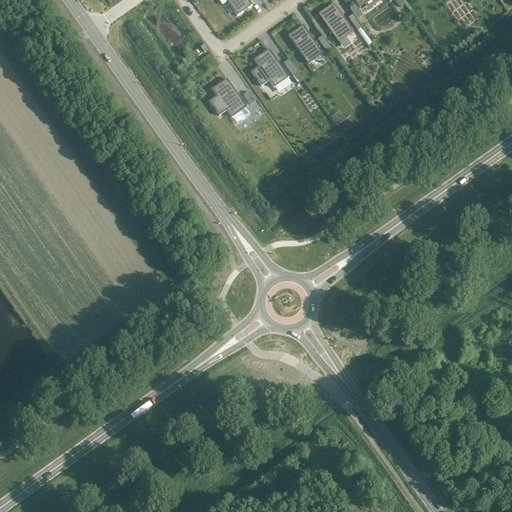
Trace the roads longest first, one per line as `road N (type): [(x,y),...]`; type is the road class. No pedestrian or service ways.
road 1 (secondary): [(0,508),(214,355)]
road 2 (tertiary): [(230,222),(92,31)]
road 3 (secondary): [(356,254),(511,143)]
road 4 (tertiary): [(436,511),(333,370)]
road 5 (residential): [(294,0),(222,52),(183,0)]
